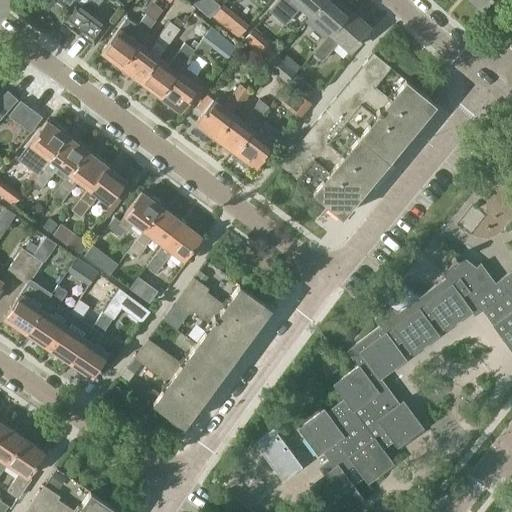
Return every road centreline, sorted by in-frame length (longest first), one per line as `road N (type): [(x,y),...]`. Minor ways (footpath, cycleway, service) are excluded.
road 1 (residential): [(328,279),(0,28)]
road 2 (residential): [(165,504),(328,279)]
road 3 (unknown): [(238,210),(401,6)]
road 4 (residential): [(328,279),(482,77)]
road 5 (residential): [(165,504),(0,376)]
